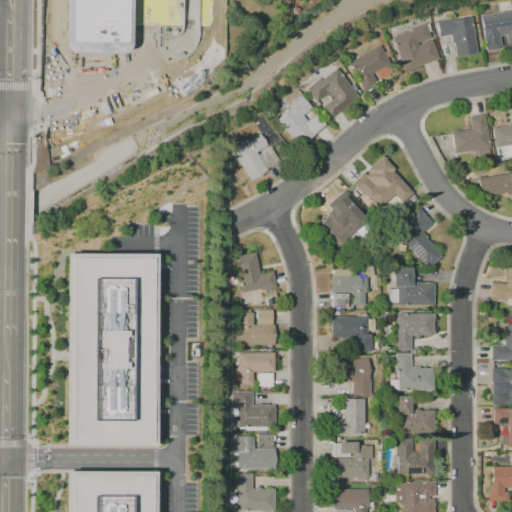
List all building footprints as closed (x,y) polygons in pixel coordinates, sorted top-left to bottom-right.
[(127,49),(129,45),(129,41),(129,0),(63,0),(63,42),(65,46),(68,49),(71,51),(75,52),(120,52),(124,51),(127,49)] [(479,15),(511,9),(511,46),(507,47),(505,35),(498,36),(500,48),(485,51),(479,15)] [(470,17),(476,53),(455,56),(453,43),(451,44),(449,35),(438,37),(435,20),(450,18),(450,20),(470,17)] [(437,59),(403,71),(391,37),(409,30),(409,28),(424,23),(430,38),(416,43),(416,44),(430,39),(437,59)] [(348,61),(378,45),(388,64),(371,73),(376,84),(364,90),(348,61)] [(328,119),(319,108),(333,97),(331,95),(330,96),(327,92),(315,102),(305,89),(318,79),(319,80),(336,68),(357,96),(328,119)] [(324,124),(299,147),(274,120),(287,108),(286,107),(299,95),(311,107),(302,115),(306,120),(314,113),(324,124)] [(491,128),(508,125),(508,123),(511,122),(511,115),(511,109),(511,108),(511,143),(494,146),(491,128)] [(450,132),(470,129),(468,116),(483,114),(489,148),(454,154),(450,132)] [(230,150),(247,139),(247,140),(258,134),(265,145),(254,152),(266,170),(249,180),(230,150)] [(258,155),(269,147),(277,161),(266,168),(258,155)] [(381,156),(393,169),(392,171),(412,193),(401,202),(393,193),(375,210),(350,184),(363,172),(365,175),(368,172),(365,170),(381,156)] [(476,178),(511,172),(511,192),(504,194),(504,193),(487,195),(487,190),(478,191),(476,178)] [(360,223),(331,251),(311,230),(328,214),(329,215),(332,213),(325,205),(336,195),(348,208),(334,221),(337,225),(351,213),(360,223)] [(427,268),(392,228),(417,206),(432,223),(421,232),(425,236),(423,237),(440,256),(427,268)] [(62,243),(157,244),(157,350),(156,440),(60,439),(61,347),(62,243)] [(274,287),(241,294),(233,256),(254,252),(258,273),(271,271),(274,287)] [(511,261),(511,306),(505,306),(505,301),(489,299),(490,282),(505,284),(505,281),(503,281),(504,275),(506,275),(507,261),(511,261)] [(332,273),(331,270),(369,262),(371,276),(366,277),(366,293),(362,293),(362,306),(351,306),(351,292),(329,292),(329,273),(332,273)] [(392,269),(409,268),(409,283),(413,283),(413,282),(419,281),(419,283),(432,283),(432,305),(396,306),(396,303),(388,303),(388,289),(396,289),(396,286),(392,286),(392,269)] [(331,294),(347,294),(347,307),(331,307),(331,294)] [(255,309),(270,309),(270,324),(255,324),(255,309)] [(272,345),(236,345),(236,311),(252,311),(252,325),(273,325),(272,345)] [(432,313),(432,335),(418,335),(418,337),(412,337),(412,335),(410,335),(410,350),(394,350),(394,314),(432,313)] [(367,352),(352,352),(352,337),(330,337),(330,316),(367,316),(367,352)] [(511,324),(511,360),(490,360),(490,345),(503,345),(503,339),(505,339),(505,325),(511,324)] [(239,384),(239,372),(237,372),(237,352),(273,352),(273,372),(251,371),(251,384),(239,384)] [(393,354),(410,354),(410,367),(417,367),(417,368),(432,368),(432,390),(388,390),(388,379),(393,379),(393,354)] [(371,395),(351,395),(351,382),(332,382),(332,359),(368,359),(368,378),(371,378),(371,395)] [(511,405),(490,405),(490,390),(501,390),(501,384),(490,384),(490,370),(511,370),(511,405)] [(255,373),(271,373),(271,387),(255,387),(255,373)] [(274,427),(266,427),(265,431),(238,431),(238,427),(234,427),(234,417),(227,417),(227,407),(234,407),(234,403),(231,403),(231,393),(234,393),(234,391),(251,392),(251,405),(274,405),(274,427)] [(393,395),(432,395),(432,433),(394,433),(393,395)] [(364,398),(364,435),(330,435),(330,419),(342,419),(342,398),(364,398)] [(489,408),(511,408),(511,450),(508,450),(508,448),(505,448),(505,445),(499,445),(498,431),(501,431),(501,425),(490,425),(489,408)] [(254,448),(254,435),(272,435),(272,448),(254,448)] [(237,469),(237,452),(232,452),(232,437),(253,437),(253,449),(275,449),(275,469),(237,469)] [(432,440),(432,476),(396,476),(396,440),(432,440)] [(367,480),(355,480),(355,477),(330,477),(330,458),(351,458),(351,453),(348,453),(348,457),(332,457),(332,443),(336,443),(336,441),(355,441),(355,445),(370,445),(371,460),(367,460),(367,480)] [(511,466),(511,488),(504,488),(504,493),(507,492),(507,501),(487,502),(487,467),(511,466)] [(61,511),(61,467),(157,468),(156,511),(61,511)] [(273,511),(235,511),(235,474),(251,474),(251,489),(253,489),(253,487),(259,487),(259,489),(274,489),(273,511)] [(434,481),(434,496),(427,496),(427,500),(432,500),(432,511),(400,511),(400,503),(393,503),(393,484),(399,484),(399,481),(434,481)] [(331,489),(367,488),(367,511),(353,511),(353,508),(331,508),(331,489)]
